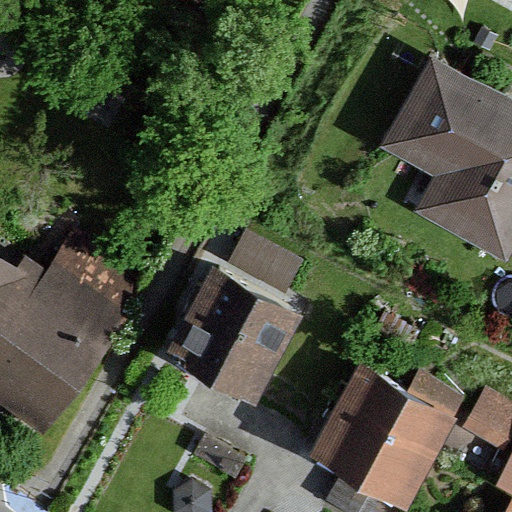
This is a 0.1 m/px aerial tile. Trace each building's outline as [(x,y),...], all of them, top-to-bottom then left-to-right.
[(511,89),(435,47),(381,143),(437,174),(421,202),(510,252),(511,248),(511,89)] [(39,274),(0,245),(0,385),(53,424),(166,271),(85,212),(39,274)] [(217,244),(171,335),(262,381),(308,290),(217,244)] [(365,354),(316,440),(407,492),(457,407),(365,354)] [(511,404),(487,390),(467,425),(504,447),(511,432),(511,404)] [(511,466),(502,486),(511,491),(511,466)]
